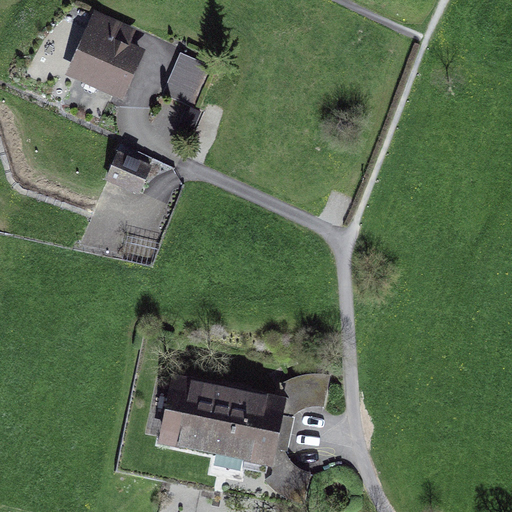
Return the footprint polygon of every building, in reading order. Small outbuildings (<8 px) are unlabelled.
[(65,75),(121,101),(146,48),(90,21),(65,75)] [(184,49),(164,85),(201,105),(221,69),(184,49)] [(194,130),(203,112),(189,105),(180,122),(194,130)] [(149,196),(160,165),(121,151),(110,182),(149,196)] [(281,398),(174,377),(162,437),(270,458),(281,398)]
